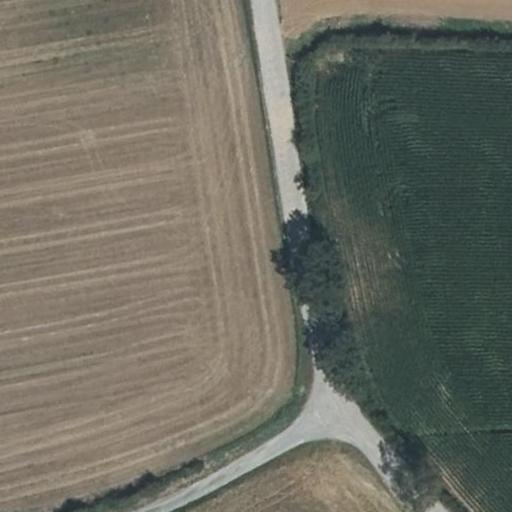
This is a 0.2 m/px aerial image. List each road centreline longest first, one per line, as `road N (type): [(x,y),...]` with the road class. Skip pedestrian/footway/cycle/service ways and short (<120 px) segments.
road 1 (track): [(257,0),(328,399)]
road 2 (track): [(328,399),(299,437),(143,511)]
road 3 (track): [(328,399),(433,511)]
